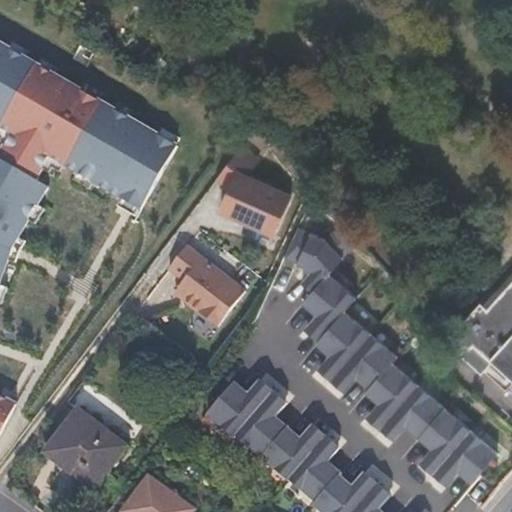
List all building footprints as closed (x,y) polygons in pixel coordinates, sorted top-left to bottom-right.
[(142,209),(179,142),(0,35),(0,278),(9,251),(50,187),(39,179),(49,165),(142,209)] [(292,194),(250,175),(261,159),(243,146),(220,176),(233,185),(222,208),(274,233),(292,194)] [(301,282),(314,293),(337,269),(364,240),(316,194),(285,259),(311,271),(301,282)] [(247,289),(189,245),(171,268),(187,280),(179,290),(189,297),(187,300),(220,326),(247,289)] [(337,269),(314,293),(303,304),(319,317),(310,327),(323,338),(346,310),(363,291),(337,269)] [(511,281),(488,308),(482,303),(453,335),(469,349),(473,344),(483,351),(473,362),(482,370),(491,360),(511,378),(511,281)] [(346,310),(323,338),(318,345),(330,356),(321,366),(334,377),(372,332),(346,310)] [(372,332),(334,377),(348,390),(357,379),(371,391),(395,362),(401,355),(372,332)] [(395,362),(371,391),(367,394),(379,404),(370,415),(383,426),(419,382),(395,362)] [(235,380),(208,412),(234,437),(276,389),(262,376),(249,390),(235,380)] [(419,382),(383,426),(397,439),(407,428),(419,438),(449,404),(419,382)] [(0,386),(0,405),(8,391),(0,386)] [(234,437),(261,455),(288,423),(279,415),(289,399),(276,389),(234,437)] [(449,404),(419,438),(431,450),(423,461),(435,471),(473,423),(449,404)] [(95,490),(129,446),(81,408),(47,451),(95,490)] [(288,423),(261,455),(287,479),(328,432),(315,419),(302,433),(288,423)] [(473,423),(435,471),(449,483),(458,472),(471,482),(502,444),(473,423)] [(287,479),(314,502),(342,470),(330,459),(342,445),(328,432),(287,479)] [(342,470),(314,502),(324,511),(352,511),(379,480),(368,466),(356,481),(342,470)] [(193,511),(196,508),(151,475),(126,510),(128,511),(193,511)] [(388,511),(383,508),(392,493),(379,480),(352,511),(388,511)]
